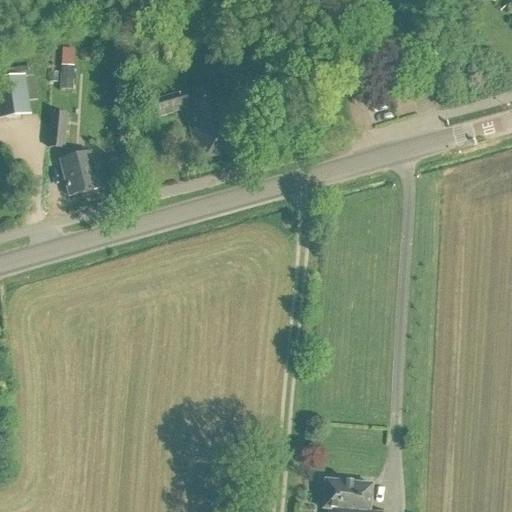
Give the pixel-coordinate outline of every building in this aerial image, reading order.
[(163,21),(169,45),(192,39),(186,15),(163,21)] [(62,49),(61,66),(74,66),(75,50),(62,49)] [(74,66),(61,66),(60,80),(73,81),(74,66)] [(32,77),(24,78),(27,98),(28,104),(36,103),(32,77)] [(27,98),(24,78),(0,81),(0,121),(30,117),(28,104),(27,98)] [(234,153),(228,132),(231,131),(219,87),(206,91),(205,88),(154,102),(159,118),(184,111),(192,141),(195,140),(201,162),(234,153)] [(47,149),(64,151),(67,117),(50,115),(47,149)] [(99,190),(90,154),(59,162),(69,198),(99,190)] [(369,511),(372,487),(325,482),(322,511),(329,511),(369,511)]
